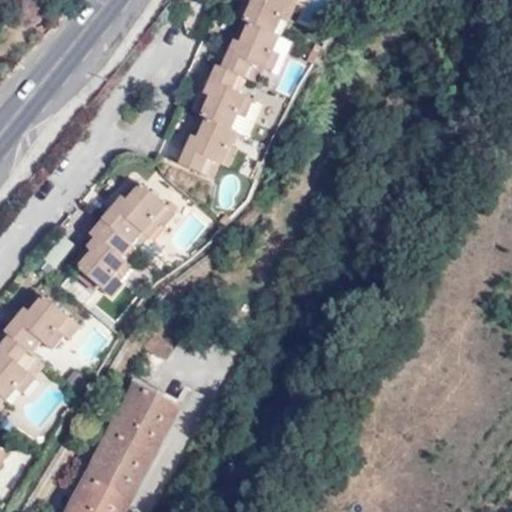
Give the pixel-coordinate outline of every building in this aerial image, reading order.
[(248,26),(279,40),(286,26),(279,23),(288,3),(280,0),(247,0),(247,1),(252,3),(244,24),(248,26)] [(279,23),(286,26),(297,0),(280,0),(288,3),(279,23)] [(238,22),(244,24),(252,3),(247,1),(238,22)] [(248,28),(287,45),(288,44),(279,40),(248,26),(244,24),(243,26),(248,28)] [(240,45),(248,28),(243,26),(236,42),(235,43),(240,45)] [(274,77),(287,45),(248,28),(240,45),(235,43),(223,71),(238,78),(244,80),(251,66),(274,77)] [(217,70),(237,79),(238,78),(223,71),(218,69),(217,70)] [(231,93),(237,79),(217,70),(205,98),(209,101),(201,119),(244,137),(258,104),(231,93)] [(196,117),(201,119),(209,101),(205,98),(196,117)] [(197,140),(205,122),(200,119),(191,137),(197,140)] [(231,151),(239,136),(205,122),(197,140),(191,138),(178,169),(202,179),(208,165),(222,171),(231,152),(231,151)] [(238,155),(231,152),(222,171),(228,174),(238,155)] [(124,197),(127,201),(141,184),(137,181),(124,197)] [(104,221),(132,245),(138,238),(144,243),(149,237),(143,232),(155,218),(160,223),(164,226),(179,208),(171,202),(167,206),(141,184),(127,201),(124,197),(104,221)] [(143,232),(149,237),(160,223),(155,218),(143,232)] [(130,248),(132,245),(104,221),(101,224),(130,248)] [(115,276),(128,261),(123,257),(130,248),(101,224),(88,240),(92,243),(89,247),(94,251),(81,267),(83,269),(78,275),(88,283),(92,278),(100,284),(114,296),(124,283),(115,276)] [(81,267),(94,251),(89,247),(76,264),(81,267)] [(124,283),(136,268),(128,261),(115,276),(124,283)] [(82,304),(91,294),(70,277),(62,286),(82,304)] [(96,289),(100,284),(92,278),(88,283),(96,289)] [(30,316),(43,299),(38,296),(25,312),(30,316)] [(25,312),(6,335),(11,339),(36,360),(40,354),(46,359),(50,354),(63,340),(73,326),(43,299),(30,316),(25,312)] [(175,365),(194,332),(193,332),(161,313),(141,346),(175,365)] [(30,366),(36,360),(11,339),(0,352),(0,397),(10,405),(19,394),(33,378),(37,372),(30,366)] [(63,340),(50,354),(56,359),(68,344),(63,340)] [(85,396),(91,384),(80,374),(71,384),(85,396)] [(38,383),(33,378),(19,394),(24,398),(38,383)] [(127,511),(180,410),(136,388),(71,511),(127,511)]
